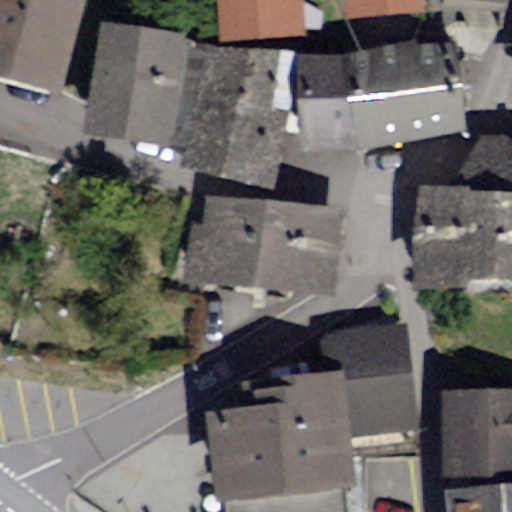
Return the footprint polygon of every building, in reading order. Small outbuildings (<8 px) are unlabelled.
[(96,1),(90,0),(0,0),(0,79),(71,98),(96,1)] [(311,0),(227,0),(231,47),(315,40),(311,0)] [(431,0),(346,0),(349,28),(433,21),(431,0)] [(511,0),(449,0),(447,35),(510,39),(511,0)] [(196,43),(111,34),(100,127),(185,136),(196,43)] [(363,65),(312,61),(316,153),(371,151),(470,135),(462,52),(363,65)] [(297,65),(215,58),(203,176),(286,184),(297,65)] [(511,143),(490,145),(464,199),(429,198),(428,292),(507,297),(506,286),(511,286),(511,143)] [(214,232),(201,231),(197,290),(342,303),(347,214),(216,203),(214,232)] [(409,336),(327,341),(336,381),(350,448),(420,437),(409,336)] [(224,421),(235,510),(364,496),(350,448),(336,381),(263,389),(267,417),(224,421)] [(511,400),(450,403),(453,490),(511,488),(511,400)] [(511,511),(511,499),(459,505),(460,511),(511,511)]
